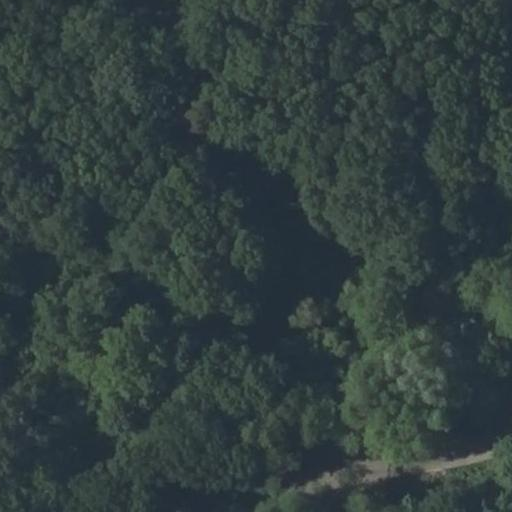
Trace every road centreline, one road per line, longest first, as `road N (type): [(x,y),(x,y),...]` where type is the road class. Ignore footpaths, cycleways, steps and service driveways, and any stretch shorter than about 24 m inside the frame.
road 1 (track): [(0,268),(134,339),(302,392),(341,417),(375,468)]
road 2 (tertiary): [(511,443),(212,485),(128,511)]
